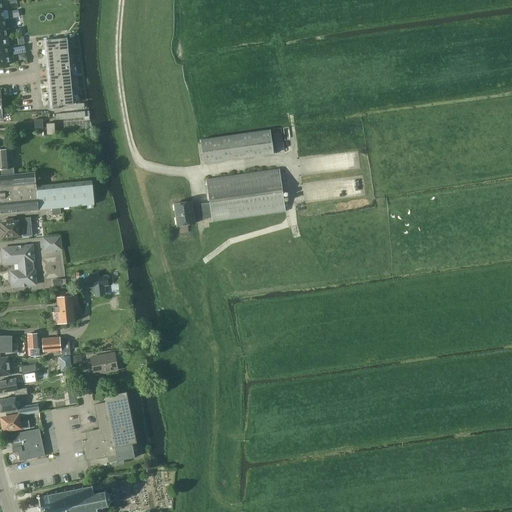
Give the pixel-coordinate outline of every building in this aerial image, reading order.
[(50,37),(43,38),(45,54),(69,52),(67,38),(50,40),(50,37)] [(25,47),(13,49),(14,55),(26,53),(25,47)] [(70,65),(69,52),(45,54),(46,68),(70,65)] [(0,66),(9,65),(8,56),(0,57),(0,66)] [(47,81),(71,79),(70,65),(46,68),(47,81)] [(47,81),(48,95),(72,92),(71,79),(47,81)] [(64,105),(69,105),(74,104),(72,92),(48,95),(50,109),(53,109),(60,108),(59,106),(64,105)] [(43,119),(34,119),(34,128),(43,128),(43,119)] [(47,135),(55,134),(55,123),(46,123),(47,135)] [(201,140),(204,164),(274,154),(270,130),(201,140)] [(0,169),(1,169),(1,175),(14,174),(13,168),(9,168),(8,159),(13,159),(12,149),(0,150),(0,169)] [(195,224),(194,220),(212,218),(213,222),(286,211),(280,169),(207,180),(210,203),(192,205),(192,201),(174,204),(178,226),(195,224)] [(0,214),(39,210),(94,204),(92,181),(36,186),(35,172),(14,174),(1,175),(0,175),(0,214)] [(2,228),(0,228),(1,237),(20,235),(22,235),(23,235),(23,237),(33,236),(31,217),(20,218),(21,221),(19,221),(19,219),(16,219),(4,220),(4,223),(1,223),(2,228)] [(44,239),(45,251),(61,249),(60,237),(44,239)] [(19,263),(20,271),(19,271),(19,273),(32,272),(33,285),(36,285),(32,246),(2,248),(3,251),(1,252),(2,256),(3,258),(4,264),(19,263)] [(12,287),(33,285),(32,272),(19,273),(19,271),(11,272),(12,287)] [(109,277),(90,279),(91,290),(95,290),(96,299),(107,298),(106,289),(110,288),(109,277)] [(61,287),(60,278),(52,279),(53,288),(61,287)] [(76,297),(76,296),(59,298),(58,298),(58,306),(54,307),(55,323),(74,321),(72,306),(76,306),(76,297)] [(31,356),(39,356),(38,334),(28,334),(28,348),(30,348),(31,356)] [(18,344),(12,344),(11,336),(0,335),(0,351),(12,352),(12,353),(18,353),(18,344)] [(61,350),(60,342),(59,337),(43,339),(44,352),(61,350)] [(115,354),(115,352),(90,357),(93,371),(88,372),(91,384),(97,383),(95,376),(119,371),(117,361),(122,360),(121,352),(115,354)] [(82,355),(72,357),(73,364),(83,362),(82,355)] [(71,356),(59,357),(61,367),(72,366),(71,356)] [(0,358),(0,376),(10,375),(9,369),(12,368),(11,364),(8,364),(7,357),(0,358)] [(36,371),(22,373),(24,382),(38,380),(38,379),(37,376),(36,371)] [(0,393),(14,391),(15,395),(22,394),(27,394),(26,388),(17,389),(16,379),(0,381),(0,393)] [(92,439),(83,440),(86,461),(96,459),(107,457),(109,463),(135,458),(132,444),(137,443),(127,392),(105,396),(106,402),(94,404),(99,429),(91,431),(92,439)] [(16,397),(0,399),(0,407),(1,411),(6,411),(18,409),(17,407),(24,406),(22,394),(15,395),(16,397)] [(18,409),(18,415),(19,416),(40,413),(38,404),(24,406),(17,407),(18,409)] [(21,428),(19,421),(19,416),(18,415),(2,418),(4,431),(21,428)] [(30,420),(19,421),(21,428),(21,429),(31,427),(30,420)] [(21,460),(45,455),(40,428),(10,435),(13,447),(14,447),(16,452),(19,451),(21,460)] [(97,483),(36,495),(39,511),(38,511),(109,511),(108,505),(112,500),(113,500),(112,494),(110,494),(106,491),(105,486),(102,484),(101,482),(97,483)]
